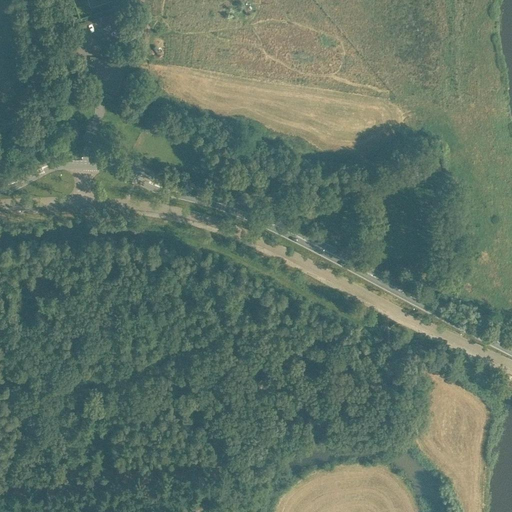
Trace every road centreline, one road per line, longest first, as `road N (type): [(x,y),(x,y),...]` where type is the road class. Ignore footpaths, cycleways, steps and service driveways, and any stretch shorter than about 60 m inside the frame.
road 1 (tertiary): [(511,347),(274,224),(111,163),(57,163),(0,185)]
road 2 (residential): [(0,206),(123,203),(195,215),(511,366)]
